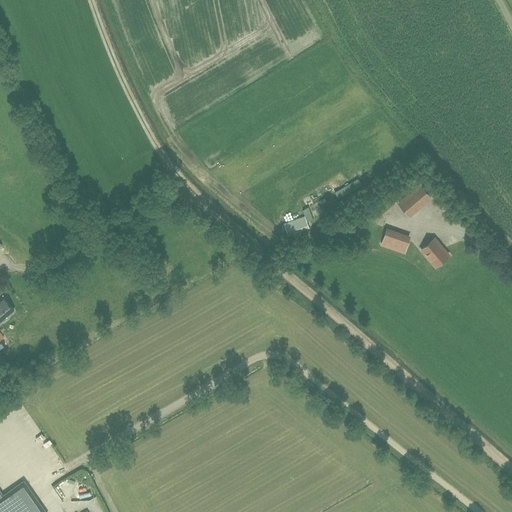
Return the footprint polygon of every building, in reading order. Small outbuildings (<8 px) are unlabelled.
[(353,185),(356,190),(365,186),(361,180),(353,185)] [(431,199),(421,186),(400,204),(410,217),(431,199)] [(309,208),(304,211),(306,217),(285,225),(289,236),(310,229),(308,222),(313,220),(309,208)] [(381,248),(405,256),(412,237),(388,229),(381,248)] [(435,239),(422,250),(436,267),(449,256),(435,239)] [(0,334),(0,323),(14,312),(4,301),(0,304),(0,341),(3,338),(0,334)] [(0,511),(46,511),(25,481),(3,497),(2,494),(0,495),(0,511)] [(98,500),(96,489),(86,491),(84,482),(74,484),(77,498),(85,496),(87,503),(98,500)]
